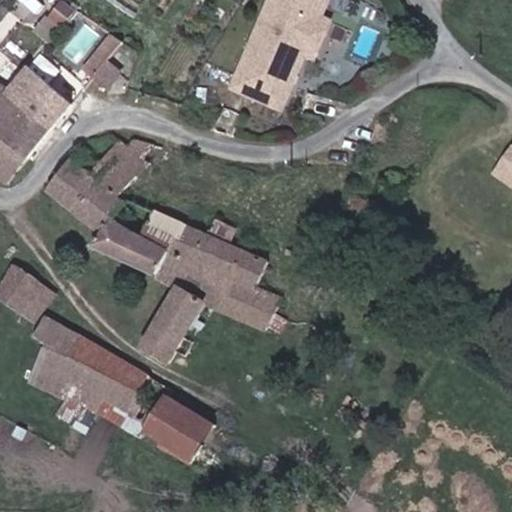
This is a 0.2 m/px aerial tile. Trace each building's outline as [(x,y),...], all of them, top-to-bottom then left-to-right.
[(29,26),(44,7),(34,0),(28,0),(16,16),(29,26)] [(289,19),(291,15),(297,0),(241,0),(201,89),(248,110),(257,92),(249,89),(256,77),(256,73),(252,65),(256,57),(264,55),(267,49),(273,52),(289,47),(297,30),(289,19)] [(301,21),(291,15),(289,19),(297,30),(301,21)] [(110,30),(83,68),(110,88),(125,68),(111,57),(123,40),(110,30)] [(62,61),(74,68),(76,64),(89,41),(78,33),(62,61)] [(284,57),(289,47),(273,52),(275,53),(284,57)] [(249,89),(257,92),(275,53),(273,52),(267,49),(264,55),(256,57),(252,65),(256,73),(256,77),(249,89)] [(0,69),(0,75),(16,88),(27,74),(8,60),(0,69)] [(74,68),(66,82),(74,87),(85,72),(76,64),(74,68)] [(0,116),(20,132),(40,107),(16,88),(0,75),(0,116)] [(120,178),(87,159),(121,121),(100,113),(64,136),(38,174),(108,216),(116,202),(129,183),(120,178)] [(120,178),(136,156),(158,124),(126,115),(121,121),(87,159),(120,178)] [(0,155),(20,132),(0,117),(0,155)] [(511,156),(511,123),(496,145),(511,156)] [(343,187),(381,203),(399,163),(360,148),(343,187)] [(120,178),(129,183),(145,159),(136,156),(120,178)] [(200,240),(209,216),(162,194),(173,174),(145,159),(129,183),(116,202),(200,240)] [(269,312),(287,279),(262,268),(200,240),(116,202),(108,216),(96,234),(185,273),(141,322),(164,341),(175,329),(180,323),(192,333),(204,318),(193,309),(214,286),(269,312)] [(262,268),(273,245),(209,216),(200,240),(262,268)] [(0,271),(0,281),(22,296),(38,270),(13,253),(0,271)] [(36,305),(42,296),(52,277),(38,270),(22,296),(36,305)] [(104,382),(125,394),(136,376),(65,336),(77,315),(42,296),(36,305),(26,321),(46,333),(38,346),(104,382)] [(149,405),(167,373),(172,365),(77,315),(65,336),(136,376),(125,394),(118,405),(142,418),(149,405)] [(164,341),(175,350),(186,338),(175,329),(164,341)] [(88,407),(104,382),(38,346),(29,360),(59,380),(51,392),(67,404),(73,397),(88,407)] [(149,405),(202,436),(220,402),(167,373),(149,405)] [(196,446),(202,436),(149,405),(142,418),(196,446)]
